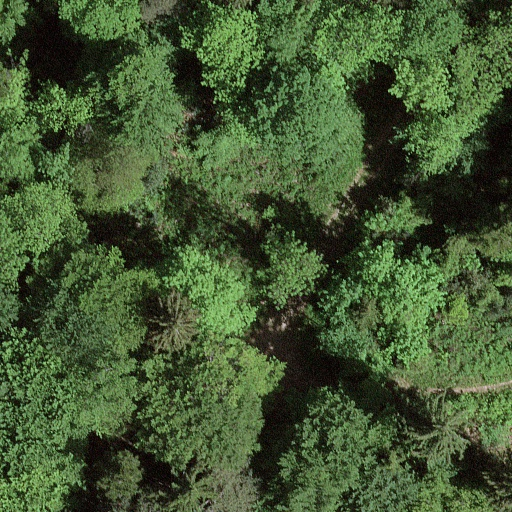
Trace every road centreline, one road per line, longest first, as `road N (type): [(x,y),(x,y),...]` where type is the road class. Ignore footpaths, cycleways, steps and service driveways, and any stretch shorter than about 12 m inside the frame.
road 1 (track): [(502,0),(433,75),(361,179),(285,334),(284,385),(319,511)]
road 2 (track): [(284,385),(511,379)]
